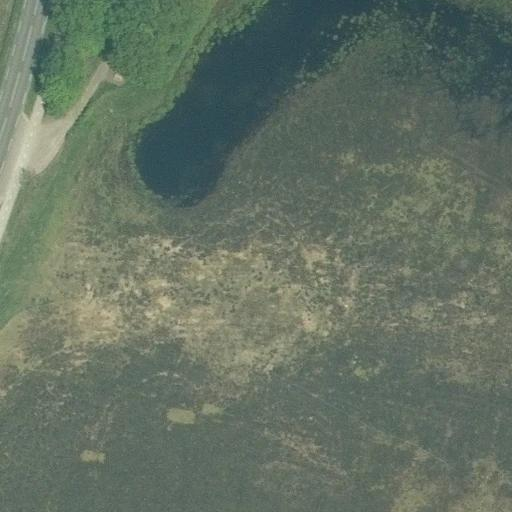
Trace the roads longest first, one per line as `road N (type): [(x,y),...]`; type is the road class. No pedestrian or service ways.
road 1 (track): [(23,156),(60,133),(144,0)]
road 2 (primary): [(0,126),(36,0)]
